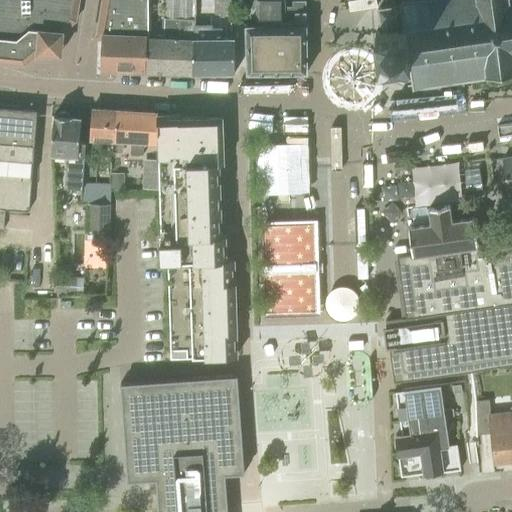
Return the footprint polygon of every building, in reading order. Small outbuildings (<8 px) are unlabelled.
[(0,0),(0,60),(26,63),(38,52),(62,54),(64,31),(77,20),(79,0),(0,0)] [(108,70),(146,72),(150,38),(150,26),(149,0),(103,0),(99,28),(98,35),(103,35),(102,64),(108,70)] [(150,38),(146,72),(193,73),(195,28),(195,14),(195,0),(168,0),(168,19),(164,19),(163,38),(150,38)] [(248,24),(248,38),(248,73),(308,73),(307,1),(294,1),(294,6),(282,6),(282,0),(256,0),(256,24),(248,24)] [(511,0),(406,0),(407,1),(401,1),(402,6),(378,9),(381,31),(376,32),(380,65),(386,64),(386,69),(390,72),(395,71),(396,82),(412,79),(413,87),(438,84),(438,87),(441,87),(441,83),(462,80),(463,84),(466,83),(465,80),(468,79),(468,81),(484,79),(484,77),(486,77),(487,80),(490,80),(489,76),(511,73),(511,0)] [(218,29),(195,28),(193,73),(193,74),(195,74),(233,73),(233,74),(235,73),(234,39),(223,39),(223,28),(218,29)] [(29,210),(38,111),(20,110),(0,108),(0,228),(4,229),(6,208),(29,210)] [(117,110),(93,109),(91,139),(116,141),(117,110)] [(156,143),(158,116),(158,113),(117,110),(116,141),(132,142),(131,154),(143,155),(144,143),(156,143)] [(57,115),(55,116),(52,154),(69,155),(67,189),(83,190),(87,141),(81,141),(82,118),(72,117),(71,117),(68,112),(61,112),(57,115)] [(181,115),(158,116),(159,160),(160,188),(161,237),(160,237),(160,262),(168,262),(171,350),(187,350),(188,358),(238,357),(237,323),(235,259),(227,259),(226,235),(222,235),(220,164),(225,164),(223,116),(181,118),(181,115)] [(511,157),(503,159),(511,212),(510,212),(507,215),(508,219),(511,222),(511,221),(511,157)] [(87,195),(109,195),(110,182),(88,182),(87,195)] [(90,203),(89,229),(111,230),(112,204),(90,203)] [(511,364),(511,250),(496,253),(494,242),(480,244),(479,244),(475,220),(476,220),(476,217),(475,217),(475,216),(472,217),(472,218),(453,221),(451,207),(452,207),(451,204),(450,205),(450,204),(448,204),(448,205),(432,207),(432,206),(429,207),(429,208),(428,208),(428,211),(429,210),(431,224),(412,226),(409,226),(409,227),(408,227),(409,230),(410,230),(413,253),(412,254),(398,256),(407,318),(386,321),(395,381),(471,370),(473,370),(511,364)] [(228,511),(226,474),(245,473),(238,375),(121,383),(128,481),(157,479),(159,509),(159,511),(228,511)] [(454,386),(455,394),(464,393),(463,385),(454,386)] [(446,416),(441,386),(410,390),(402,391),(396,392),(400,422),(446,416)] [(495,462),(511,460),(511,406),(511,407),(511,413),(492,415),(490,400),(477,401),(477,435),(492,432),(495,462)] [(445,408),(446,416),(454,415),(453,407),(445,408)] [(450,445),(446,416),(400,422),(402,435),(396,436),(399,455),(422,452),(421,449),(450,445)] [(458,444),(450,445),(421,449),(422,452),(399,455),(402,477),(425,474),(444,472),(461,470),(458,444)]
